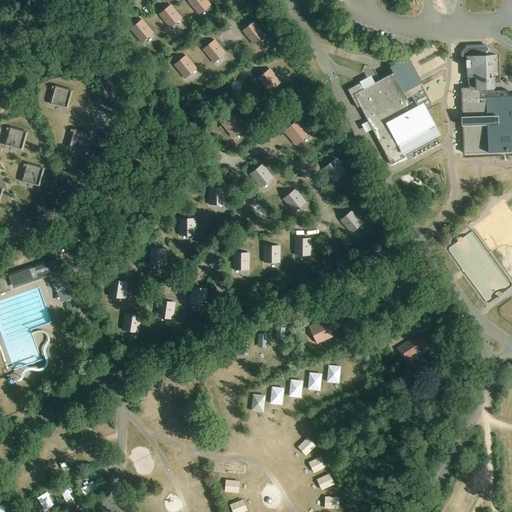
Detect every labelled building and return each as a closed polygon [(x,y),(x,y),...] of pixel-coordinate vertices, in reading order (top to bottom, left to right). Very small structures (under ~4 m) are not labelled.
[(190,0),(188,2),(199,15),(210,5),(205,0),(190,0)] [(159,15),(170,28),(181,19),(171,6),(159,15)] [(131,30),(141,43),(153,33),(142,20),(131,30)] [(243,31),(254,44),(265,35),(254,22),(243,31)] [(203,50),(214,63),(225,54),(215,41),(203,50)] [(485,47),(467,48),(462,53),(465,56),(462,60),(466,63),(466,70),(468,71),(468,89),(463,89),(463,119),(462,119),(463,128),(464,128),(465,157),(511,155),(511,95),(508,95),(507,91),(500,91),(500,86),(496,86),(497,89),(494,89),(494,73),(496,73),(496,56),(488,57),(487,53),(490,51),(485,47)] [(416,75),(405,53),(388,63),(393,73),(399,84),(416,75)] [(174,65),(185,79),(196,69),(186,56),(174,65)] [(258,79),(269,92),(280,83),(270,70),(258,79)] [(360,83),(347,90),(357,108),(360,107),(387,157),(391,165),(405,158),(399,147),(432,130),(423,113),(416,117),(399,84),(393,73),(363,89),(360,83)] [(68,110),(73,91),(54,85),(49,105),(68,110)] [(222,125),(233,139),(248,126),(236,112),(222,125)] [(285,132),(296,145),(309,134),(298,121),(285,132)] [(23,152),(28,132),(9,127),(4,146),(23,152)] [(87,154),(93,134),(74,128),(68,148),(87,154)] [(438,135),(420,142),(422,148),(440,141),(438,135)] [(323,169),(334,182),(345,173),(335,160),(323,169)] [(39,188),(45,168),(26,163),(20,182),(39,188)] [(250,175),(260,188),(272,179),(261,166),(250,175)] [(209,189),(209,205),(224,205),(224,189),(209,189)] [(283,200),(294,213),(305,203),(295,190),(283,200)] [(341,221),(351,234),(362,224),(352,211),(341,221)] [(180,220),(180,236),(194,236),(194,220),(180,220)] [(295,256),(310,256),(310,239),(295,239),(295,256)] [(264,263),(279,263),(279,247),(264,246),(264,263)] [(151,250),(151,266),(165,266),(165,250),(151,250)] [(233,270),(248,270),(248,254),(234,254),(233,270)] [(51,276),(61,303),(74,298),(60,259),(9,276),(13,289),(51,276)] [(109,297),(123,299),(126,283),(111,281),(109,297)] [(190,304),(205,306),(207,290),(193,288),(190,304)] [(157,318),(172,320),(174,303),(160,301),(157,318)] [(123,331),(137,333),(140,317),(125,315),(123,331)] [(310,328),(317,343),(333,336),(325,321),(310,328)] [(277,325),(277,338),(286,338),(286,325),(277,325)] [(268,334),(257,334),(257,348),(267,349),(268,334)] [(427,345),(428,344),(423,335),(414,341),(413,339),(397,349),(405,362),(417,355),(418,357),(430,350),(427,345)] [(248,355),(249,342),(240,341),(239,355),(248,355)] [(341,366),(328,365),(327,382),(340,383),(341,366)] [(322,373),(309,373),(308,390),(321,391),(322,373)] [(304,381),(291,380),(289,397),(302,398),(304,381)] [(285,388),(272,387),(270,404),(283,406),(285,388)] [(264,413),(265,395),(253,394),(251,412),(264,413)] [(308,442),(300,446),(304,455),(312,451),(308,442)] [(317,458),(308,463),(312,471),(321,467),(317,458)] [(250,471),(246,465),(240,469),(248,483),(256,478),(252,471),(250,471)] [(224,479),(223,469),(214,470),(215,480),(224,479)] [(325,476),(316,481),(320,490),(329,485),(325,476)] [(84,492),(96,485),(92,478),(80,485),(84,492)] [(208,485),(193,490),(196,501),(211,496),(208,485)] [(236,488),(226,495),(231,503),(241,496),(236,488)] [(333,493),(324,497),(329,506),(337,502),(333,493)]
